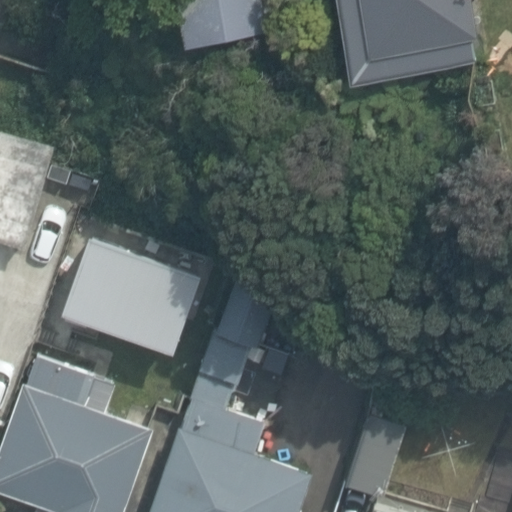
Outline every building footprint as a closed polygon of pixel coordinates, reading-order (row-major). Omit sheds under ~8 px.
[(140,0),(140,36),(231,38),(232,0),(140,0)] [(343,0),(357,81),(491,60),(481,0),(343,0)] [(0,236),(33,245),(60,143),(3,128),(0,140),(0,236)] [(60,289),(105,308),(138,227),(93,208),(60,289)] [(126,511),(158,421),(27,376),(0,453),(0,483),(65,506),(62,511),(126,511)] [(353,415),(333,481),(380,495),(399,429),(353,415)] [(303,511),(319,467),(184,420),(151,511),(303,511)] [(432,511),(384,498),(379,511),(432,511)]
